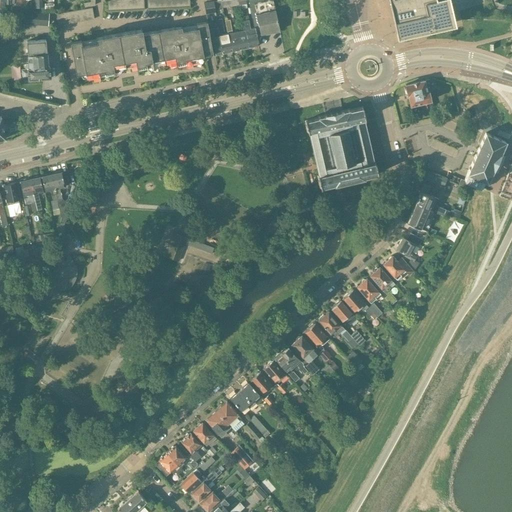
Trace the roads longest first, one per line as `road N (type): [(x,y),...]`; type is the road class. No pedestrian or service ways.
road 1 (residential): [(131,458),(384,234),(399,182),(371,76)]
road 2 (residential): [(50,124),(274,71)]
road 3 (secondary): [(274,90),(59,144)]
road 4 (secondary): [(509,72),(460,53),(379,52)]
road 5 (secondary): [(379,66),(509,72)]
